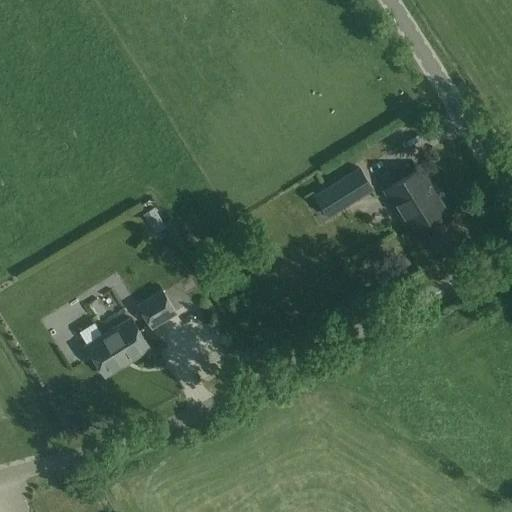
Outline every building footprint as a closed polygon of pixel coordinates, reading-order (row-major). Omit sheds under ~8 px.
[(447,209),(433,187),(421,167),(383,191),(408,232),(447,209)] [(373,188),(360,168),(315,195),(328,216),(373,188)] [(143,214),(154,233),(165,226),(154,208),(143,214)] [(152,329),(178,313),(161,288),(136,305),(152,329)] [(150,347),(132,318),(87,346),(105,375),(150,347)]
